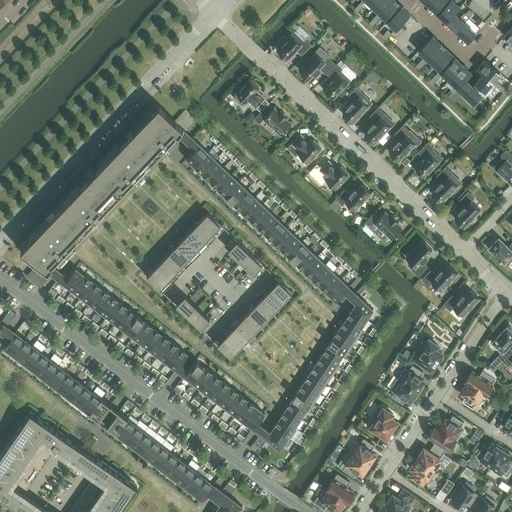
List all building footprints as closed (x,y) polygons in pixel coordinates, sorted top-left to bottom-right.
[(379,0),(373,7),(379,12),(374,17),(377,20),(382,15),(380,14),(392,0),(379,0)] [(392,0),(380,14),(382,15),(388,21),(401,7),(394,0),(392,0)] [(436,0),(431,7),(438,14),(450,0),(436,0)] [(454,13),(460,7),(452,0),(450,0),(438,14),(446,21),(454,13)] [(396,29),(409,14),(401,7),(388,21),(396,29)] [(473,13),(469,9),(465,14),(469,17),(473,13)] [(464,22),(454,13),(446,21),(457,31),(464,22)] [(369,22),(372,25),(377,20),(374,17),(369,22)] [(479,18),(475,22),(480,27),(484,23),(479,18)] [(467,41),(475,32),(464,22),(457,31),(467,41)] [(386,39),(391,33),(388,30),(382,35),(386,39)] [(277,50),(287,60),(296,50),(301,55),(311,45),(306,40),(304,41),(294,32),(277,50)] [(409,60),(409,61),(419,50),(425,56),(426,58),(440,43),(432,36),(409,60)] [(428,60),(434,65),(448,51),(440,43),(426,58),(425,56),(420,61),(423,65),(428,60)] [(315,52),(299,69),(308,79),(311,76),(314,73),(315,74),(320,69),(325,73),(330,68),(334,64),(331,61),(329,58),(330,57),(320,47),(315,52)] [(448,51),(434,65),(439,70),(441,72),(455,58),(448,51)] [(301,58),(296,64),(299,67),(304,61),(301,58)] [(443,74),(449,79),(463,65),(455,58),(441,72),(439,70),(435,75),(438,79),(443,74)] [(511,82),(484,60),(477,68),(484,74),(492,81),(494,79),(499,73),(511,82)] [(415,66),(419,70),(423,65),(420,61),(415,66)] [(350,80),(340,71),(342,69),(337,64),(327,74),(332,79),(323,89),(333,99),(350,80)] [(459,89),(457,87),(471,72),(463,65),(449,79),(455,85),(450,90),(454,94),(459,89)] [(473,86),(465,79),(471,73),(471,72),(457,87),(459,89),(474,103),(481,94),(473,87),(473,86)] [(497,87),(500,84),(494,79),(492,81),(484,74),(473,86),(473,87),(481,94),(485,98),(493,89),(489,85),(491,83),(497,87)] [(430,80),(433,84),(438,79),(435,75),(430,80)] [(251,81),(249,79),(244,84),(240,89),(236,93),(233,96),(233,98),(241,105),(244,105),(248,101),(256,108),(264,99),(257,91),(259,89),(257,87),(259,86),(252,80),(251,81)] [(239,80),(235,85),(240,89),(244,84),(239,80)] [(505,89),(500,84),(497,87),(503,92),(505,89)] [(352,123),(370,104),(372,102),(356,87),(347,97),(352,101),(346,107),(348,108),(342,114),(352,123)] [(345,90),(341,94),(345,98),(349,93),(345,90)] [(159,105),(95,172),(88,180),(20,250),(38,264),(51,274),(56,268),(53,265),(112,203),(119,195),(178,134),(181,137),(186,131),(174,120),(159,105)] [(254,119),(259,123),(264,119),(281,135),(291,124),(286,119),(288,117),(281,111),(279,112),(274,107),(267,114),(262,110),(254,119)] [(182,112),(174,120),(186,131),(191,125),(197,119),(192,114),(186,108),(182,112)] [(385,113),(384,114),(378,108),(369,117),(374,122),(368,128),(370,129),(364,135),(374,144),(390,127),(395,122),(385,113)] [(415,144),(406,135),(409,131),(403,125),(394,135),(398,139),(393,145),(394,146),(389,152),(399,161),(415,144)] [(219,140),(213,135),(210,138),(216,144),(219,140)] [(292,144),(288,149),(295,156),(297,153),(308,163),(321,149),(319,147),(320,146),(314,140),(312,141),(310,139),(308,142),(301,135),(292,144)] [(194,166),(208,152),(192,137),(186,142),(194,150),(186,158),(194,166)] [(442,158),(432,148),(433,147),(428,142),(418,153),(422,157),(417,162),(418,164),(413,169),(422,178),(442,158)] [(226,148),(221,143),(218,146),(223,151),(226,148)] [(234,155),(229,150),(226,153),(231,158),(234,155)] [(511,184),(511,165),(511,164),(511,155),(506,150),(501,155),(503,157),(493,167),(511,185),(511,184)] [(194,166),(202,174),(215,159),(208,152),(194,166)] [(242,163),(237,158),(234,161),(239,166),(242,163)] [(202,174),(210,181),(223,167),(215,159),(202,174)] [(341,166),(340,167),(338,166),(336,168),(328,161),(320,170),(327,177),(325,179),(335,189),(348,175),(346,173),(348,172),(341,166)] [(250,170),(245,165),(242,168),(247,173),(250,170)] [(210,181),(218,188),(231,174),(223,167),(210,181)] [(445,167),(436,176),(441,181),(435,187),(437,188),(431,194),(441,203),(457,186),(462,182),(452,172),(451,173),(445,167)] [(258,178),(252,172),(249,176),(255,181),(258,178)] [(218,188),(225,196),(239,182),(231,174),(218,188)] [(266,185),(260,180),(257,183),(263,188),(266,185)] [(225,196),(233,203),(247,189),(239,182),(225,196)] [(342,205),(346,201),(355,210),(371,193),(362,184),(356,189),(355,188),(349,194),(345,189),(336,199),(342,205)] [(273,193),(268,187),(265,191),(270,196),(273,193)] [(233,203),(241,211),(254,197),(247,189),(233,203)] [(471,201),(474,197),(468,191),(459,201),(464,206),(458,211),(460,213),(454,218),(464,227),(480,210),(471,201)] [(281,200),(276,195),(273,198),(278,203),(281,200)] [(241,211),(249,218),(262,204),(254,197),(241,211)] [(289,208),(284,202),(281,205),(286,211),(289,208)] [(249,218),(257,226),(270,212),(262,204),(249,218)] [(297,215),(292,210),(289,213),(294,218),(297,215)] [(226,230),(226,229),(208,212),(199,221),(212,233),(220,225),(225,230),(226,230)] [(257,226),(265,233),(278,219),(270,212),(257,226)] [(370,227),(374,223),(392,239),(402,228),(397,223),(398,221),(391,215),(390,217),(384,212),(378,219),(373,214),(365,223),(370,227)] [(305,222),(299,217),(296,220),(302,226),(305,222)] [(265,233),(273,241),(286,227),(278,219),(265,233)] [(212,233),(199,221),(192,229),(205,241),(212,233)] [(313,230),(307,225),(304,228),(309,233),(313,230)] [(273,241),(280,248),(294,234),(286,227),(273,241)] [(205,241),(192,229),(184,237),(197,249),(205,241)] [(321,237),(315,232),(312,235),(317,241),(321,237)] [(280,248),(288,256),(302,242),(294,234),(280,248)] [(241,261),(250,252),(232,235),(231,235),(236,240),(228,249),(232,253),(241,261)] [(197,249),(184,237),(177,244),(190,257),(197,249)] [(507,265),(511,259),(511,243),(508,247),(498,238),(497,240),(495,238),(489,245),(491,246),(489,248),(499,258),(498,259),(500,260),(501,259),(507,265)] [(328,245),(323,240),(320,243),(325,248),(328,245)] [(406,257),(415,266),(412,270),(418,276),(427,266),(422,262),(428,256),(426,255),(432,249),(422,240),(406,257)] [(288,256),(296,263),(309,249),(302,242),(288,256)] [(190,257),(177,244),(170,252),(183,265),(190,257)] [(336,252),(331,247),(328,250),(333,255),(336,252)] [(296,263),(304,271),(317,256),(309,249),(296,263)] [(183,265),(170,252),(162,260),(175,272),(183,265)] [(250,252),(241,261),(249,269),(254,273),(262,265),(267,270),(267,269),(268,269),(250,252)] [(344,260),(339,255),(336,258),(341,263),(344,260)] [(304,271),(312,278),(325,264),(317,256),(304,271)] [(175,272),(162,260),(155,268),(168,280),(175,272)] [(352,267),(347,262),(343,265),(349,270),(352,267)] [(51,274),(38,264),(26,276),(41,287),(51,274)] [(312,278),(320,285),(333,271),(325,264),(312,278)] [(428,285),(432,282),(441,291),(458,273),(448,264),(442,270),(441,269),(436,274),(431,270),(422,279),(428,285)] [(72,290),(84,275),(75,268),(68,277),(62,273),(58,279),(72,290)] [(168,280),(155,268),(146,277),(164,294),(165,294),(165,293),(160,289),(168,280)] [(354,269),(351,273),(357,278),(360,275),(354,269)] [(320,285),(327,293),(341,279),(333,271),(320,285)] [(72,290),(81,297),(93,281),(84,275),(72,290)] [(283,301),(292,292),(274,275),(273,275),(278,280),(270,288),(283,301)] [(341,279),(327,293),(336,301),(344,292),(344,293),(350,287),(349,287),(341,279)] [(81,297),(90,303),(101,288),(93,281),(81,297)] [(90,303),(98,310),(110,295),(101,288),(90,303)] [(283,301),(270,288),(263,296),(276,309),(283,301)] [(470,289),(464,295),(463,294),(458,299),(453,295),(444,304),(450,310),(453,307),(463,316),(479,299),(470,289)] [(352,309),(366,319),(373,309),(355,293),(350,298),(356,303),(352,309)] [(98,310),(107,316),(118,301),(110,295),(98,310)] [(188,317),(197,307),(188,299),(184,295),(176,304),(171,299),(170,300),(188,317)] [(276,309),(263,296),(255,304),(268,316),(276,309)] [(107,316),(115,323),(127,308),(118,301),(107,316)] [(248,312),(261,324),(268,316),(255,304),(248,312)] [(201,328),(210,320),(197,307),(188,317),(206,334),(206,333),(207,334),(207,333),(201,328)] [(127,308),(115,323),(124,330),(136,314),(127,308)] [(7,313),(13,317),(16,314),(10,309),(7,313)] [(361,328),(366,319),(352,309),(346,318),(363,330),(363,329),(361,328)] [(253,332),(261,324),(248,312),(240,320),(253,332)] [(124,330),(133,336),(144,321),(136,314),(124,330)] [(357,339),(363,330),(346,318),(340,327),(357,339)] [(246,340),(253,332),(240,320),(233,327),(246,340)] [(133,336),(141,343),(153,327),(144,321),(133,336)] [(502,351),(498,356),(503,361),(511,351),(511,350),(508,346),(511,341),(511,328),(510,327),(509,328),(507,326),(497,337),(496,336),(494,338),(495,338),(492,342),(502,351)] [(36,335),(39,331),(33,327),(30,330),(36,335)] [(141,343),(150,349),(162,334),(153,327),(141,343)] [(226,335),(239,348),(246,340),(233,327),(226,335)] [(351,348),(357,339),(340,327),(334,336),(351,348)] [(24,338),(15,332),(3,347),(12,354),(24,338)] [(45,341),(47,338),(41,333),(39,337),(45,341)] [(150,349),(158,356),(170,341),(162,334),(150,349)] [(213,339),(212,340),(230,357),(239,348),(226,335),(218,344),(213,339)] [(345,357),(351,348),(334,336),(328,345),(345,357)] [(12,354),(20,360),(32,345),(24,338),(12,354)] [(443,354),(436,349),(438,345),(428,339),(426,342),(423,340),(412,357),(432,370),(443,354)] [(53,348),(56,344),(50,340),(47,343),(53,348)] [(158,356),(167,363),(179,347),(170,341),(158,356)] [(20,360),(29,367),(41,352),(32,345),(20,360)] [(344,357),(345,357),(328,345),(322,354),(339,366),(339,365),(337,363),(342,356),(344,357)] [(62,355),(65,351),(59,347),(56,350),(62,355)] [(167,363),(177,370),(181,364),(181,363),(188,354),(179,347),(167,363)] [(412,353),(406,349),(403,355),(408,358),(412,353)] [(511,351),(503,361),(508,366),(510,364),(511,365),(511,351)] [(29,367),(38,374),(50,358),(41,352),(29,367)] [(333,375),(339,366),(322,354),(316,363),(333,375)] [(399,354),(396,359),(401,362),(404,357),(399,354)] [(76,360),(70,355),(67,359),(73,363),(76,360)] [(38,374),(47,380),(58,365),(50,358),(38,374)] [(188,369),(183,375),(193,382),(204,367),(195,360),(188,369)] [(85,366),(79,362),(76,365),(82,370),(85,366)] [(327,384),(333,375),(316,363),(310,372),(327,384)] [(47,380),(55,387),(67,372),(58,365),(47,380)] [(408,370),(405,368),(398,378),(420,392),(424,386),(422,385),(425,381),(420,378),(423,372),(412,365),(408,370)] [(193,382),(201,389),(213,373),(204,367),(193,382)] [(93,373),(87,368),(85,372),(90,376),(93,373)] [(479,375),(472,371),(465,381),(467,383),(485,395),(485,394),(496,379),(483,370),(479,375)] [(55,387),(64,394),(76,378),(67,372),(55,387)] [(321,393),(327,384),(310,372),(304,382),(321,393)] [(201,389),(210,395),(222,380),(213,373),(201,389)] [(102,380),(96,375),(93,379),(99,383),(102,380)] [(64,394),(73,400),(84,385),(76,378),(64,394)] [(414,398),(416,399),(420,392),(398,378),(392,388),(394,390),(395,391),(391,396),(402,403),(406,398),(411,401),(414,398)] [(210,395),(218,402),(230,387),(222,380),(210,395)] [(110,386),(104,382),(102,385),(108,390),(110,386)] [(298,391),(315,402),(321,393),(304,382),(298,391)] [(477,403),(480,405),(487,395),(485,394),(485,395),(467,383),(460,392),(465,396),(462,401),(473,409),(476,403),(477,404),(477,403)] [(73,400),(81,407),(93,391),(84,385),(73,400)] [(218,402),(227,409),(239,393),(230,387),(218,402)] [(81,407),(90,414),(102,398),(93,391),(81,407)] [(292,400),(309,411),(315,402),(298,391),(292,400)] [(227,409),(235,415),(247,400),(239,393),(227,409)] [(110,405),(102,398),(90,414),(99,420),(110,405)] [(235,415),(244,422),(256,406),(247,400),(235,415)] [(309,412),(309,411),(292,400),(286,409),(300,418),(306,410),(309,412)] [(501,405),(495,401),(492,407),(498,411),(501,405)] [(140,414),(142,411),(136,406),(134,410),(140,414)] [(244,422),(254,429),(258,423),(258,422),(265,413),(256,406),(244,422)] [(378,409),(367,425),(386,438),(398,422),(390,417),(393,414),(383,407),(381,411),(378,409)] [(503,427),(511,433),(511,409),(508,407),(500,418),(506,422),(503,427)] [(295,426),(300,418),(286,409),(280,418),(297,429),(298,428),(295,426)] [(118,411),(106,426),(115,433),(127,417),(118,411)] [(65,435),(55,429),(45,422),(41,419),(30,412),(0,455),(0,495),(1,496),(9,502),(12,504),(16,507),(23,511),(118,511),(137,486),(128,479),(125,477),(120,474),(117,472),(109,466),(106,464),(102,462),(102,461),(66,436),(65,435)] [(148,421),(151,417),(145,413),(142,416),(148,421)] [(441,421),(439,419),(434,428),(454,441),(455,440),(456,440),(463,430),(461,428),(460,428),(464,422),(453,415),(449,420),(444,417),(441,421)] [(115,433),(124,440),(136,424),(127,417),(115,433)] [(291,438),(297,429),(280,418),(274,427),(291,438)] [(157,427),(159,424),(153,419),(151,423),(157,427)] [(124,440),(132,446),(144,431),(136,424),(124,440)] [(165,434),(168,430),(162,426),(159,429),(165,434)] [(291,438),(274,427),(270,432),(265,428),(260,434),(280,449),(288,437),(291,439),(291,438)] [(434,428),(428,436),(435,441),(432,446),(443,453),(447,448),(449,449),(454,441),(434,428)] [(483,433),(476,429),(473,435),(479,439),(483,433)] [(132,446),(141,453),(153,437),(144,431),(132,446)] [(171,432),(168,436),(174,440),(177,437),(171,432)] [(141,453),(150,459),(162,444),(153,437),(141,453)] [(359,443),(356,442),(350,451),(369,464),(376,454),(371,451),(374,445),(363,438),(360,444),(359,443)] [(188,446),(182,441),(179,445),(185,449),(188,446)] [(504,448),(497,443),(496,445),(492,443),(489,448),(483,444),(476,455),(481,459),(481,460),(480,461),(490,468),(491,467),(502,450),(504,448)] [(150,459),(159,466),(170,451),(162,444),(150,459)] [(429,451),(424,448),(417,458),(436,471),(443,461),(440,459),(441,459),(440,458),(443,453),(432,446),(429,451)] [(196,452),(191,448),(188,451),(194,456),(196,452)] [(511,463),(509,461),(511,456),(502,450),(491,467),(501,473),(501,472),(507,476),(511,468),(511,463)] [(159,466),(167,473),(179,457),(170,451),(159,466)] [(362,475),(369,464),(350,451),(339,467),(343,469),(354,477),(357,471),(362,475)] [(205,459),(199,454),(197,458),(202,462),(205,459)] [(176,479),(188,464),(179,457),(167,473),(176,479)] [(427,479),(430,481),(436,471),(417,458),(410,468),(415,471),(411,477),(423,484),(426,479),(427,479)] [(468,461),(462,458),(459,463),(464,467),(468,461)] [(474,460),(471,458),(467,464),(468,465),(474,469),(475,466),(474,460)] [(214,465),(208,461),(205,464),(211,469),(214,465)] [(185,486),(196,471),(188,464),(176,479),(185,486)] [(193,493),(205,477),(196,471),(185,486),(193,493)] [(350,482),(337,473),(328,487),(348,501),(354,492),(346,487),(350,482)] [(214,484),(213,484),(205,477),(193,493),(202,499),(214,484)] [(447,493),(454,483),(448,478),(441,489),(447,493)] [(502,481),(498,486),(507,492),(510,486),(502,481)] [(463,508),(466,503),(471,506),(479,495),(473,492),(474,491),(463,484),(459,491),(456,489),(450,497),(453,499),(452,501),(463,508)] [(340,508),(342,509),(348,501),(328,487),(327,489),(326,488),(319,497),(317,496),(313,502),(324,510),(327,505),(333,508),(338,511),(340,508)] [(221,490),(214,499),(220,504),(232,511),(238,511),(242,506),(221,490)] [(401,492),(398,498),(393,494),(386,504),(397,511),(408,511),(412,507),(409,506),(409,505),(413,499),(401,492)] [(484,498),(479,495),(471,506),(476,510),(474,511),(489,511),(494,505),(496,502),(486,495),(484,498)] [(397,511),(386,504),(384,503),(377,511),(397,511)]
